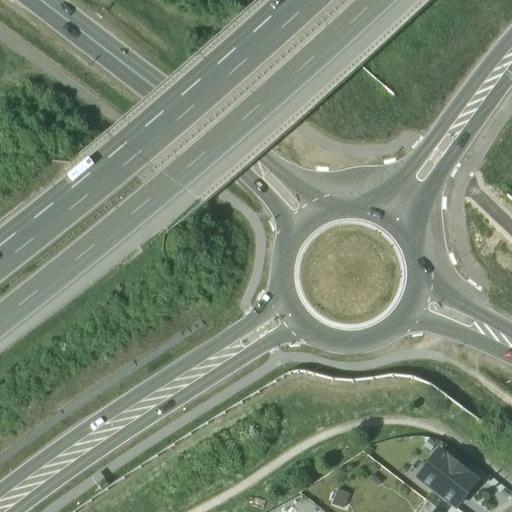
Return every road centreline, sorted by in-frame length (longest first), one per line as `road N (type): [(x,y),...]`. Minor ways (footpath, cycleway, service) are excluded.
road 1 (motorway): [(0,323),(172,188),(382,0)]
road 2 (secondary): [(291,315),(74,451),(0,509)]
road 3 (secondary): [(38,0),(307,220)]
road 4 (motorway): [(319,0),(134,160)]
road 5 (unclassified): [(393,219),(511,56)]
road 6 (motorway): [(134,160),(0,265)]
road 7 (motorway): [(134,160),(0,255)]
road 8 (secondary): [(291,315),(325,342),(347,347),(389,335),(417,301)]
